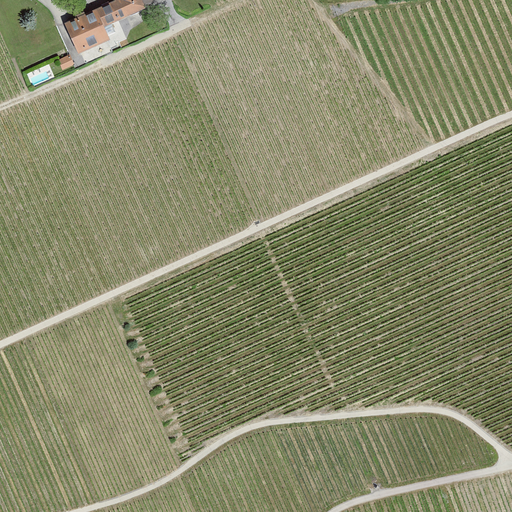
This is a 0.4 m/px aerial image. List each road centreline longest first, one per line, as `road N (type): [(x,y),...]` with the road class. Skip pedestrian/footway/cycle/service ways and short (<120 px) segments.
road 1 (track): [(0,344),(511,116)]
road 2 (track): [(511,459),(460,415),(268,419),(203,450),(165,481),(73,511)]
road 3 (track): [(336,511),(368,496),(511,467)]
